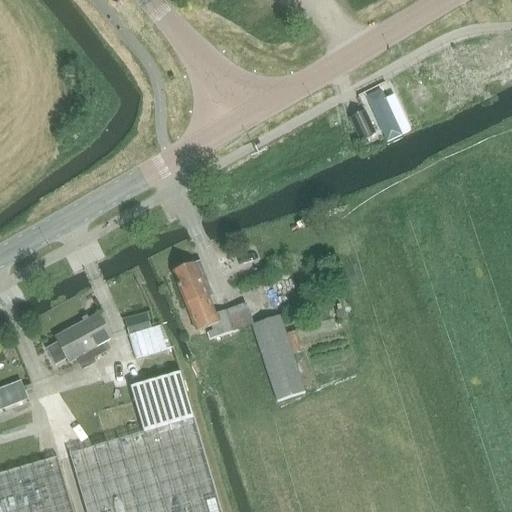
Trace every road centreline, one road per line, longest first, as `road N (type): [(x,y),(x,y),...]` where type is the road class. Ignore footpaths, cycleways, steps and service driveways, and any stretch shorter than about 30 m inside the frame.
road 1 (tertiary): [(0,258),(248,122)]
road 2 (tertiary): [(248,122),(451,0)]
road 3 (tertiary): [(248,122),(145,0)]
